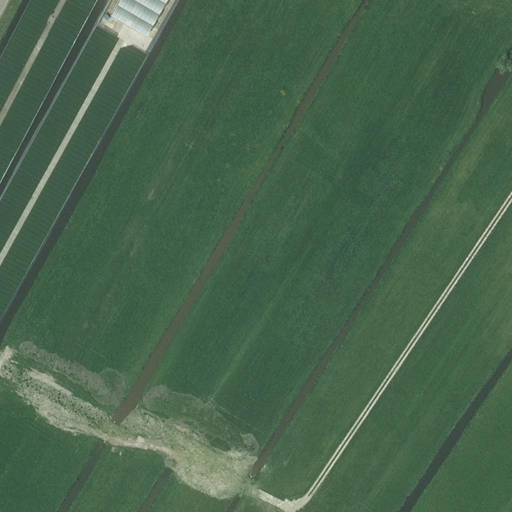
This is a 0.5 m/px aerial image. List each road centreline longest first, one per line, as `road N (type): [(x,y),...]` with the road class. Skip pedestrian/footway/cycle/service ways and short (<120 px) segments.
road 1 (track): [(54,410),(291,510),(511,194)]
road 2 (track): [(145,0),(0,259)]
road 3 (track): [(0,120),(64,0)]
